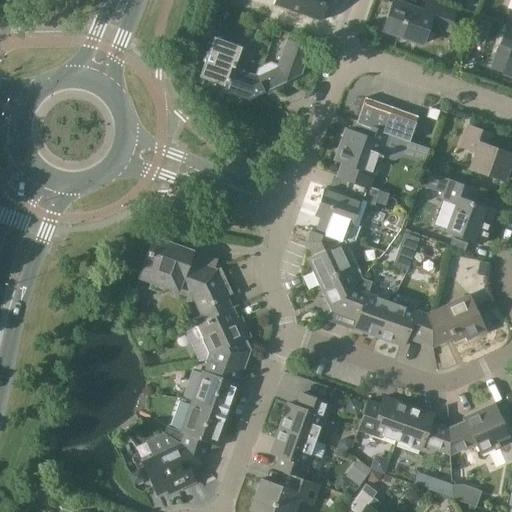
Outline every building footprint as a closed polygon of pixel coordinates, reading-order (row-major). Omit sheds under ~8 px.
[(328,0),(274,0),(273,5),(320,22),(328,0)] [(384,31),(423,45),(430,24),(449,31),(457,8),(434,0),(428,0),(424,12),(394,2),(384,31)] [(498,47),(491,69),(511,76),(511,27),(507,26),(500,47),(498,47)] [(256,76),(235,68),(242,48),(213,38),(208,53),(206,52),(202,62),(204,63),(199,78),(224,86),(222,91),(248,101),(302,75),(311,48),(287,40),(278,65),(270,63),(258,68),(256,76)] [(396,96),(362,84),(354,106),(375,113),(370,128),(429,150),(438,124),(392,107),(396,96)] [(352,182),(348,195),(361,200),(374,205),(380,191),(370,187),(381,155),(378,153),(385,134),(362,125),(358,134),(346,129),(335,161),(343,163),(338,177),(352,182)] [(461,147),(475,153),(470,169),(503,181),(511,156),(511,154),(488,146),(492,135),(468,126),(461,147)] [(447,179),(440,198),(456,204),(446,232),(481,244),(484,237),(486,237),(487,233),(485,232),(493,210),(472,203),(477,190),(447,179)] [(323,209),(315,233),(340,242),(345,241),(345,238),(355,242),(361,226),(353,224),(361,200),(348,195),(326,187),(319,207),(323,209)] [(330,310),(331,311),(353,288),(362,277),(345,241),(340,242),(315,233),(310,231),(304,247),(308,249),(312,256),(307,258),(331,310),(330,310)] [(413,256),(419,240),(405,234),(399,251),(413,256)] [(154,238),(140,278),(153,282),(151,288),(166,294),(168,288),(178,291),(189,259),(192,251),(154,238)] [(453,239),(450,247),(464,252),(467,244),(453,239)] [(192,251),(189,259),(178,291),(192,296),(205,322),(231,309),(225,298),(230,296),(217,269),(220,261),(192,251)] [(477,275),(486,277),(488,264),(479,262),(477,275)] [(354,329),(379,338),(392,302),(353,288),(331,311),(357,320),(354,329)] [(431,313),(433,348),(453,338),(455,342),(466,337),(468,340),(486,332),(469,296),(431,313)] [(407,338),(433,348),(431,313),(428,314),(392,302),(379,338),(404,347),(407,338)] [(212,353),(210,360),(240,370),(247,351),(241,339),(247,336),(239,318),(235,319),(231,309),(205,322),(194,327),(194,328),(194,330),(195,334),(197,336),(200,338),(203,339),(206,340),(212,353)] [(201,371),(191,401),(225,413),(229,402),(233,403),(239,384),(235,383),(240,370),(210,360),(206,373),(201,371)] [(288,403),(279,428),(315,441),(323,417),(325,418),(330,403),(301,393),(296,406),(288,403)] [(372,433),(396,441),(408,405),(384,397),(381,405),(368,401),(357,429),(372,434),(372,433)] [(185,433),(181,443),(202,464),(210,442),(218,445),(225,426),(221,425),(225,413),(191,401),(181,432),(185,433)] [(422,445),(450,454),(448,429),(430,423),(433,414),(408,405),(396,441),(420,450),(422,445)] [(448,429),(450,454),(476,442),(481,453),(497,446),(506,466),(511,463),(511,444),(495,407),(484,412),(483,408),(465,416),(466,420),(448,429)] [(142,409),(139,414),(149,419),(152,414),(142,409)] [(274,469),(284,472),(303,479),(308,464),(306,464),(315,441),(279,428),(270,453),(279,456),(274,469)] [(340,442),(337,448),(348,452),(352,441),(346,439),(340,442)] [(202,464),(181,443),(142,461),(157,494),(167,489),(169,493),(194,481),(189,470),(202,464)] [(373,461),(371,469),(383,473),(388,461),(380,458),(373,461)] [(135,472),(129,475),(133,485),(144,480),(141,475),(135,472)] [(319,484),(303,479),(284,472),(280,485),(261,479),(250,509),(258,511),(293,511),(299,498),(312,503),(319,484)] [(381,476),(372,472),(368,481),(373,483),(379,480),(381,476)] [(452,499),(451,487),(442,483),(438,494),(452,499)] [(375,511),(374,511),(381,503),(373,497),(376,492),(366,484),(349,506),(356,511),(375,511)] [(451,487),(452,499),(464,503),(463,486),(451,486),(451,487)]
